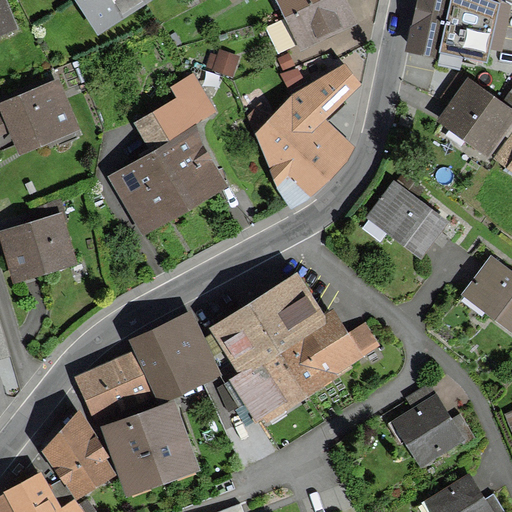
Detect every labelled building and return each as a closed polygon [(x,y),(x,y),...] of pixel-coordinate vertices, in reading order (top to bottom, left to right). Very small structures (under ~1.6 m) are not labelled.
[(0,0),(0,32),(12,28),(0,0)] [(142,0),(79,0),(98,29),(142,0)] [(284,0),(291,14),(321,0),(284,0)] [(325,32),(345,23),(333,0),(321,0),(291,14),(304,41),(325,32)] [(419,0),(410,46),(439,52),(450,0),(419,0)] [(509,5),(498,0),(450,0),(439,52),(487,62),(490,48),(499,50),(509,5)] [(211,54),(207,66),(231,76),(236,61),(211,54)] [(273,117),(295,139),(316,119),(338,97),(341,99),(357,84),(343,67),(293,97),(274,116),(273,117)] [(449,102),(452,105),(469,82),(459,75),(443,98),(449,102)] [(181,101),(168,109),(178,127),(206,111),(186,79),(173,87),(181,101)] [(511,117),(511,113),(469,82),(452,105),(443,119),(488,152),(511,117)] [(55,85),(5,106),(22,146),(72,126),(55,85)] [(511,112),(511,89),(503,104),(511,112)] [(305,157),(309,153),(295,139),(273,117),(274,116),(262,104),(248,118),(255,136),(262,129),(268,142),(278,156),(275,158),(279,162),(270,170),(277,186),(290,205),(302,196),(312,185),(323,175),(305,157)] [(159,139),(164,149),(184,137),(178,127),(168,109),(140,124),(151,143),(159,139)] [(305,157),(323,175),(343,154),(326,137),(330,133),(323,126),(316,119),(295,139),(309,153),(305,157)] [(164,149),(162,150),(189,197),(200,190),(212,183),(184,138),(184,137),(164,149)] [(511,138),(497,159),(511,169),(511,138)] [(165,211),(189,197),(162,150),(116,178),(142,224),(165,211)] [(369,216),(421,255),(445,223),(414,199),(422,188),(403,174),(369,216)] [(2,242),(6,256),(14,253),(19,273),(67,258),(56,221),(64,219),(58,199),(32,210),(37,227),(8,236),(9,240),(2,242)] [(511,330),(511,273),(491,257),(464,294),(465,295),(467,291),(489,307),(486,311),(511,330)] [(320,321),(294,280),(251,307),(277,348),(311,327),(320,321)] [(251,307),(218,327),(244,369),(277,348),(251,307)] [(331,357),(340,352),(320,321),(311,327),(277,348),(303,388),(336,366),(331,357)] [(180,334),(200,374),(213,368),(213,363),(194,322),(178,330),(180,334)] [(159,397),(201,377),(200,374),(180,334),(138,354),(145,369),(153,385),(159,397)] [(244,369),(269,409),(303,388),(277,348),(244,369)] [(98,416),(117,408),(114,403),(109,392),(115,390),(112,384),(145,369),(138,354),(82,379),(98,416)] [(115,390),(109,392),(114,403),(153,385),(145,369),(112,384),(115,390)] [(223,379),(240,406),(254,397),(238,370),(223,379)] [(422,460),(458,438),(448,421),(434,399),(404,419),(402,415),(388,423),(401,442),(408,438),(422,460)] [(172,407),(108,430),(128,486),(193,463),(172,407)] [(460,413),(448,421),(458,438),(463,445),(475,437),(460,413)] [(50,446),(78,491),(108,472),(75,419),(50,446)] [(52,503),(39,479),(8,495),(16,511),(47,511),(45,507),(52,503)] [(488,511),(481,501),(467,479),(436,498),(443,510),(440,511),(488,511)] [(504,511),(493,493),(481,501),(488,511),(504,511)] [(16,511),(8,495),(0,501),(0,511),(16,511)] [(90,511),(93,510),(86,499),(78,505),(82,511),(90,511)] [(62,511),(82,511),(78,505),(75,501),(61,509),(62,511)]
